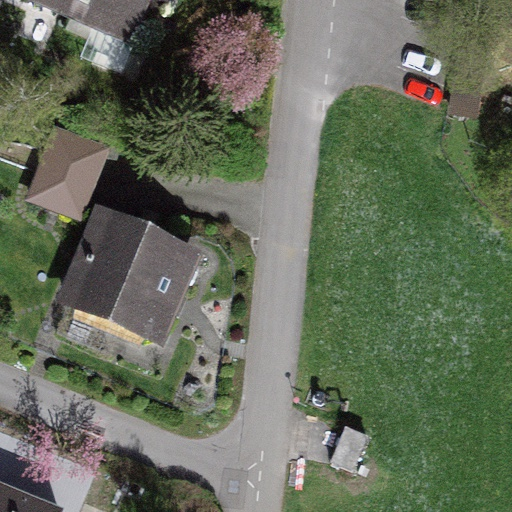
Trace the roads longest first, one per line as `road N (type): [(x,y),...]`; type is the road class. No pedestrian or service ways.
road 1 (residential): [(256,481),(308,0)]
road 2 (residential): [(256,481),(0,379)]
